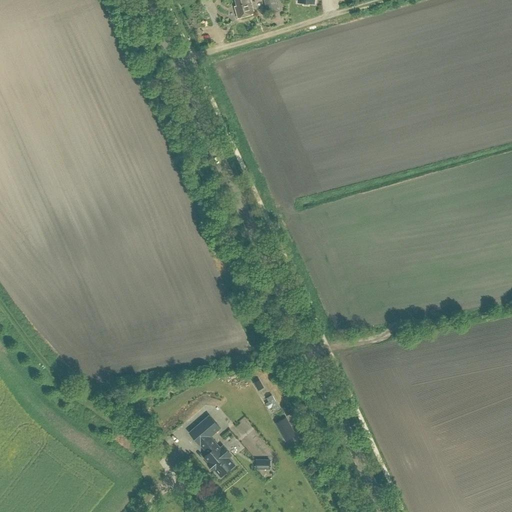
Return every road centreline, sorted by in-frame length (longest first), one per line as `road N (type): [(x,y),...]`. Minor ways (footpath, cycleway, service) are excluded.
road 1 (tertiary): [(382,511),(146,0)]
road 2 (track): [(174,473),(102,417),(0,303)]
